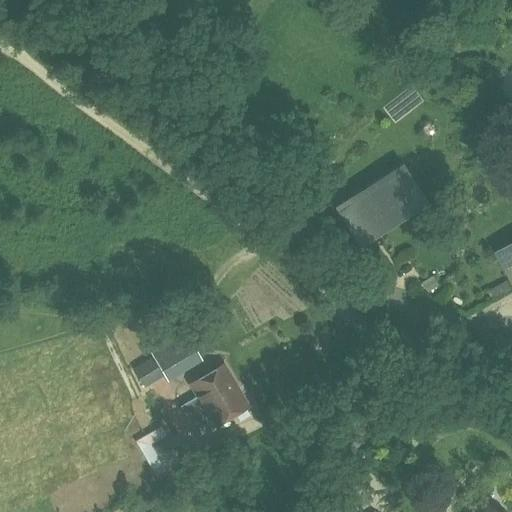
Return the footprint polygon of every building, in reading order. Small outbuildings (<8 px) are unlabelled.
[(403,167),(339,208),(360,242),(425,200),(403,167)] [(511,242),(495,251),(511,282),(511,242)] [(147,345),(153,356),(134,368),(146,388),(165,376),(168,381),(203,360),(181,323),(147,345)] [(233,393),(218,368),(191,384),(198,396),(186,403),(192,413),(196,412),(206,431),(249,407),(239,390),(233,393)] [(183,462),(162,427),(137,441),(158,477),(183,462)] [(131,511),(145,511),(155,506),(145,491),(126,504),(131,511)] [(499,511),(483,501),(474,511),(499,511)]
